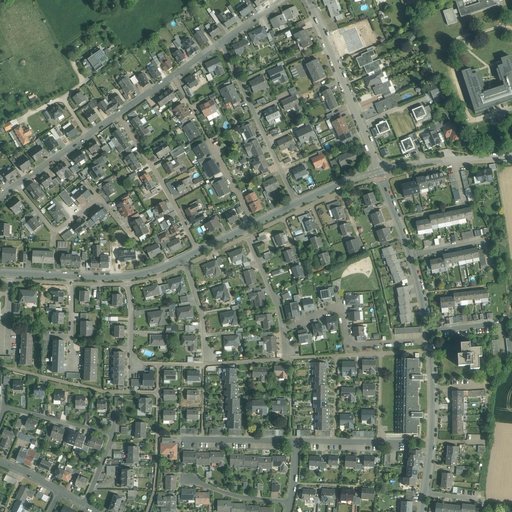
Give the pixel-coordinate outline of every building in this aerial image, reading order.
[(334,0),(325,0),(323,1),(325,6),(327,5),(331,18),(335,17),(340,15),(339,12),(339,11),(338,11),(334,0)] [(511,0),(489,0),(483,2),(481,0),(454,0),(458,9),(459,13),(461,17),(500,4),(499,2),(503,0),(511,0)] [(413,2),(405,4),(407,11),(415,8),(413,2)] [(245,4),(237,10),(237,9),(242,17),(251,11),(245,4)] [(295,6),(282,13),(283,14),(286,21),(299,15),(295,6)] [(232,14),(228,7),(226,8),(228,10),(219,16),(227,28),(236,21),(231,14),(232,14)] [(459,13),(458,9),(453,11),(452,9),(443,12),(448,25),(457,22),(454,14),(459,13)] [(283,14),(270,20),(274,29),(287,23),(286,21),(283,14)] [(216,26),(212,29),(212,28),(207,31),(212,38),(220,32),(216,26)] [(264,27),(249,34),(253,43),(267,37),(268,36),(267,34),(264,27)] [(362,49),(356,34),(358,34),(355,27),(342,33),(345,41),(351,39),(356,51),(362,49)] [(305,30),(294,35),(298,44),(301,43),(309,39),(305,30)] [(203,34),(200,31),(195,35),(202,45),(207,41),(203,34)] [(410,42),(416,38),(412,33),(407,38),(410,42)] [(198,50),(190,39),(183,44),(183,45),(190,56),(198,50)] [(309,39),(301,43),(304,49),(312,45),(309,39)] [(239,44),(241,50),(243,49),(246,56),(251,53),(249,47),(245,41),(239,44)] [(241,50),(239,44),(233,47),(237,55),(241,53),(240,50),(241,50)] [(101,50),(96,54),(86,61),(90,65),(91,64),(96,72),(104,66),(102,64),(108,59),(105,55),(101,50)] [(185,59),(179,50),(173,54),(179,63),(185,59)] [(368,53),(361,56),(362,57),(356,60),(360,68),(364,67),(371,63),(369,58),(375,55),(373,51),(368,53)] [(166,54),(159,59),(163,65),(170,60),(166,54)] [(511,100),(511,63),(510,56),(501,59),(503,65),(498,67),(504,86),(484,93),(477,73),(472,75),(470,69),(461,72),(476,115),(492,110),(491,107),(511,100)] [(218,59),(206,64),(210,73),(215,70),(218,77),(224,74),(222,68),(222,67),(218,59)] [(317,59),(306,64),(315,82),(315,83),(318,81),(326,78),(317,59)] [(380,59),(371,63),(364,67),(367,75),(373,72),(381,69),(379,66),(382,64),(380,59)] [(170,60),(163,65),(165,67),(163,68),(165,71),(167,70),(168,71),(173,67),(171,64),(172,63),(170,60)] [(279,68),(268,73),(272,82),(281,78),(283,83),(288,81),(285,76),(286,76),(282,67),(282,66),(279,68)] [(161,76),(156,67),(149,72),(155,80),(161,76)] [(295,67),(290,69),(294,79),(299,77),(295,67)] [(148,81),(143,73),(136,77),(136,78),(139,82),(143,88),(149,84),(147,82),(148,81)] [(375,75),(365,79),(368,87),(374,84),(381,82),(380,79),(383,78),(381,73),(375,75)] [(135,76),(130,79),(134,85),(139,82),(136,78),(136,77),(135,76)] [(193,76),(185,81),(191,89),(198,83),(193,76)] [(125,79),(119,83),(123,89),(130,84),(128,81),(126,78),(125,79)] [(263,78),(250,83),(254,92),(266,87),(268,90),(263,78)] [(433,85),(431,80),(426,82),(428,87),(426,88),(428,95),(431,93),(433,99),(439,97),(437,94),(440,93),(436,84),(433,85)] [(376,88),(373,89),(376,96),(382,94),(390,91),(388,88),(392,87),(390,82),(383,85),(376,88)] [(130,84),(123,89),(127,94),(134,90),(130,84)] [(233,84),(219,91),(226,105),(232,102),(233,105),(238,102),(241,101),(233,84)] [(192,96),(186,85),(183,88),(189,99),(192,96)] [(330,89),(322,93),(323,93),(326,101),(326,102),(334,98),(330,89),(331,89),(330,89)] [(171,90),(163,95),(168,102),(176,97),(171,90)] [(185,98),(180,91),(177,93),(182,100),(185,98)] [(80,92),(73,98),(79,105),(83,103),(83,102),(85,100),(86,101),(86,100),(80,92)] [(168,102),(163,95),(156,100),(161,108),(168,102)] [(118,96),(112,101),(113,103),(110,105),(114,111),(120,107),(124,105),(118,96)] [(292,97),(282,102),(286,111),(295,107),(297,112),(302,110),(299,105),(300,105),(296,96),(292,97)] [(385,100),(375,104),(379,114),(398,107),(396,102),(394,101),(392,98),(392,97),(385,100)] [(334,98),(326,102),(327,103),(331,110),(330,110),(331,111),(339,107),(338,107),(334,98)] [(107,107),(103,100),(98,104),(98,106),(102,111),(103,110),(107,115),(114,111),(110,105),(107,107)] [(212,100),(208,103),(207,102),(206,103),(212,115),(214,118),(220,115),(217,110),(212,100)] [(238,102),(233,105),(236,110),(241,108),(238,102)] [(212,115),(206,103),(204,104),(205,104),(200,107),(203,114),(205,117),(206,116),(207,117),(208,117),(207,117),(209,121),(214,118),(212,115)] [(177,108),(173,111),(177,116),(186,110),(182,104),(177,108)] [(61,110),(58,106),(55,108),(52,110),(49,112),(52,117),(53,117),(54,119),(55,120),(64,114),(61,111),(61,110)] [(422,106),(412,111),(416,120),(426,116),(426,115),(423,108),(422,106)] [(429,106),(423,108),(426,115),(432,113),(429,106)] [(161,115),(156,107),(153,109),(158,117),(161,115)] [(276,107),(264,113),(268,122),(281,116),(276,107)] [(186,110),(177,116),(181,121),(185,118),(190,115),(186,110)] [(93,111),(86,116),(91,123),(98,118),(93,111)] [(143,125),(137,117),(131,121),(138,131),(143,128),(142,125),(143,125)] [(337,121),(333,122),(333,123),(335,127),(344,123),(342,118),(337,121)] [(11,125),(12,128),(18,125),(16,119),(10,122),(11,125)] [(310,120),(305,123),(307,127),(309,127),(310,128),(313,127),(310,120)] [(383,122),(379,123),(380,124),(376,126),(377,128),(379,134),(380,135),(390,131),(386,122),(383,123),(383,122)] [(65,131),(72,126),(69,123),(63,128),(65,131)] [(200,135),(192,123),(187,126),(183,128),(183,129),(185,132),(186,132),(191,140),(200,135)] [(344,123),(335,127),(337,132),(346,128),(344,123)] [(251,124),(247,126),(247,127),(245,127),(239,130),(241,134),(242,134),(244,133),(245,136),(245,137),(246,139),(247,139),(247,140),(254,137),(255,136),(254,132),(254,131),(253,130),(252,129),(252,128),(251,124)] [(461,138),(455,124),(443,129),(446,136),(450,135),(453,142),(461,138)] [(20,126),(9,133),(14,141),(15,140),(30,131),(28,128),(23,131),(20,126)] [(63,135),(56,126),(53,128),(60,137),(63,135)] [(65,131),(70,138),(77,133),(72,126),(65,131)] [(301,130),(307,141),(309,139),(310,142),(315,140),(310,128),(309,127),(307,127),(301,130)] [(60,137),(53,128),(50,131),(56,140),(60,137)] [(143,128),(138,131),(142,138),(149,133),(148,132),(149,131),(147,128),(145,130),(143,128)] [(346,128),(337,132),(339,137),(349,133),(346,128)] [(377,128),(371,130),(374,138),(378,136),(377,135),(379,134),(377,128)] [(307,141),(301,130),(296,133),(301,143),(307,141)] [(30,131),(15,140),(16,143),(15,144),(17,148),(19,147),(19,148),(22,146),(30,142),(27,137),(31,134),(30,131)] [(439,144),(434,131),(422,136),(424,141),(428,139),(432,147),(439,144)] [(349,133),(339,137),(342,142),(350,138),(351,137),(349,133)] [(415,133),(409,136),(410,138),(412,142),(418,139),(415,133)] [(121,134),(112,140),(116,147),(125,140),(121,134)] [(290,136),(277,142),(282,151),(289,148),(291,152),(296,150),(290,136)] [(53,138),(45,143),(51,151),(58,146),(53,138)] [(410,138),(401,142),(406,154),(414,151),(413,149),(415,149),(412,142),(410,138)] [(246,144),(244,145),(246,151),(251,149),(254,156),(262,152),(257,139),(256,140),(246,144)] [(95,141),(87,146),(86,146),(91,154),(92,153),(91,153),(94,151),(99,148),(100,149),(100,148),(95,140),(94,141),(95,141)] [(116,147),(120,153),(124,150),(125,150),(130,147),(130,146),(126,140),(125,140),(116,147)] [(209,153),(203,143),(195,148),(197,151),(196,153),(197,155),(199,155),(201,158),(203,157),(209,153)] [(165,144),(154,151),(158,158),(169,151),(165,144)] [(39,147),(31,153),(36,161),(46,154),(42,148),(40,146),(39,147)] [(181,146),(170,153),(172,156),(183,149),(181,146)] [(387,147),(380,150),(382,157),(390,155),(387,147)] [(183,149),(172,156),(174,159),(185,152),(183,149)] [(80,151),(77,153),(77,154),(72,157),(77,164),(85,158),(81,151),(80,152),(80,151)] [(344,155),(337,158),(341,166),(350,161),(351,163),(358,160),(354,151),(344,156),(344,155)] [(132,154),(126,158),(130,165),(137,161),(132,154)] [(319,156),(311,160),(315,168),(322,165),(324,169),(328,168),(326,163),(327,163),(323,154),(319,156)] [(255,159),(254,159),(255,162),(253,163),(255,168),(258,167),(260,171),(261,171),(268,168),(268,167),(263,155),(255,159)] [(16,163),(18,165),(22,171),(31,165),(25,157),(16,163)] [(101,158),(94,163),(96,167),(99,165),(104,162),(101,158)] [(172,167),(166,170),(169,175),(175,171),(182,167),(181,165),(182,164),(182,163),(181,164),(178,158),(174,160),(177,164),(172,167)] [(219,172),(212,160),(207,163),(203,166),(203,167),(210,178),(219,172)] [(335,160),(330,162),(332,168),(338,165),(335,160)] [(137,161),(130,165),(134,172),(141,167),(137,161)] [(96,167),(92,169),(93,171),(90,173),(94,179),(98,177),(99,179),(105,175),(99,165),(96,167)] [(59,166),(54,170),(59,178),(64,174),(62,170),(59,166)] [(304,166),(292,171),(296,179),(308,174),(304,166)] [(11,167),(2,173),(3,174),(2,174),(3,175),(8,181),(17,175),(11,167)] [(67,167),(62,170),(64,174),(65,174),(68,179),(73,176),(69,171),(70,171),(67,167)] [(490,170),(484,171),(486,184),(488,184),(488,183),(489,183),(489,182),(493,181),(493,178),(493,177),(492,177),(491,171),(491,170),(490,170)] [(484,171),(476,172),(478,184),(479,184),(479,185),(486,184),(484,171)] [(443,173),(435,175),(432,175),(432,176),(425,177),(427,188),(445,184),(443,173)] [(53,181),(48,174),(39,179),(45,188),(50,185),(52,189),(56,186),(53,181)] [(147,174),(140,178),(143,182),(144,181),(145,184),(151,180),(147,174)] [(202,176),(193,181),(195,185),(204,180),(202,176)] [(190,177),(182,182),(185,187),(191,183),(190,181),(192,180),(190,177)] [(425,177),(417,179),(417,182),(419,190),(420,193),(420,194),(428,192),(427,188),(425,177)] [(274,178),(263,183),(266,192),(267,194),(279,189),(274,178)] [(217,182),(215,184),(222,197),(230,193),(223,179),(217,182)] [(151,180),(145,184),(147,186),(146,187),(148,191),(155,187),(151,180)] [(182,182),(175,186),(179,192),(186,188),(185,187),(182,182)] [(417,182),(401,186),(404,197),(420,193),(419,190),(417,182)] [(34,183),(28,188),(32,194),(35,192),(37,195),(41,193),(39,190),(34,183)] [(116,192),(110,183),(102,188),(103,188),(106,192),(106,193),(108,197),(116,192)] [(79,191),(86,200),(91,195),(83,185),(77,190),(79,191)] [(74,202),(65,190),(59,195),(68,206),(74,202)] [(86,200),(79,191),(73,196),(76,200),(80,204),(86,200)] [(262,209),(254,193),(246,197),(254,213),(262,209)] [(373,193),(363,196),(365,201),(366,200),(368,206),(373,205),(376,203),(373,193)] [(23,206),(17,198),(8,206),(11,209),(10,209),(11,210),(14,213),(23,206)] [(123,202),(118,205),(121,212),(130,207),(127,201),(127,200),(123,202)] [(63,209),(57,202),(54,204),(56,206),(60,211),(63,209)] [(164,202),(155,207),(156,208),(156,210),(157,212),(158,212),(159,214),(162,213),(168,210),(164,202)] [(191,208),(185,211),(189,218),(198,213),(196,210),(199,209),(197,205),(191,208)] [(60,211),(56,206),(49,212),(57,222),(64,216),(60,211)] [(102,211),(99,206),(94,210),(100,218),(105,214),(102,211)] [(130,207),(121,212),(125,218),(130,215),(134,213),(130,207)] [(334,209),(333,209),(335,216),(337,221),(345,218),(341,207),(340,207),(337,208),(334,209)] [(471,208),(464,209),(464,210),(465,219),(473,218),(471,208)] [(100,218),(94,210),(89,214),(92,218),(95,222),(100,218)] [(464,210),(457,211),(459,220),(465,219),(464,210)] [(381,211),(372,214),(376,225),(385,222),(381,211)] [(457,211),(450,212),(452,222),(459,220),(457,211)] [(235,212),(226,217),(230,224),(239,219),(235,212)] [(450,212),(443,213),(445,223),(452,222),(450,212)] [(198,213),(189,218),(192,225),(193,224),(199,221),(205,218),(203,214),(199,216),(198,213)] [(443,213),(436,215),(438,224),(445,223),(443,213)] [(436,215),(429,216),(430,219),(431,226),(438,224),(436,215)] [(37,221),(34,218),(34,217),(33,218),(28,222),(27,223),(30,227),(31,227),(35,231),(34,232),(41,226),(37,221)] [(172,217),(163,223),(166,229),(170,227),(176,224),(172,217)] [(82,219),(73,226),(79,234),(88,227),(86,223),(82,219)] [(135,222),(131,224),(135,231),(145,225),(141,219),(135,222)] [(306,222),(305,222),(308,232),(316,229),(313,219),(309,221),(306,222)] [(430,219),(423,221),(425,230),(432,229),(431,226),(430,219)] [(211,222),(205,225),(207,230),(207,232),(208,234),(210,235),(211,234),(212,232),(218,229),(215,224),(213,221),(211,222)] [(423,221),(416,222),(418,232),(425,230),(423,221)] [(348,223),(340,226),(344,237),(352,234),(350,229),(349,225),(348,223)] [(8,225),(0,224),(0,235),(6,236),(8,236),(8,225)] [(176,224),(170,227),(171,230),(170,231),(172,235),(179,231),(181,230),(179,226),(177,227),(176,224)] [(145,225),(135,231),(139,238),(149,233),(145,225)] [(383,230),(377,232),(381,244),(387,242),(392,240),(388,228),(383,230)] [(69,230),(61,236),(65,242),(73,236),(69,230)] [(285,232),(276,236),(280,246),(289,243),(285,232)] [(100,234),(98,234),(97,243),(106,243),(106,240),(100,240),(100,234)] [(166,234),(158,238),(161,243),(169,239),(166,234)] [(320,237),(316,239),(316,237),(315,237),(310,239),(313,247),(317,246),(317,248),(324,246),(320,237)] [(169,239),(161,243),(161,244),(164,250),(166,248),(169,247),(167,244),(171,242),(169,239)] [(171,242),(167,244),(169,247),(171,252),(172,253),(182,247),(177,239),(171,242)] [(356,239),(347,242),(351,254),(360,251),(356,239)] [(157,244),(151,248),(150,247),(146,249),(150,258),(156,255),(161,252),(158,245),(157,244)] [(392,247),(383,249),(386,258),(395,255),(396,255),(395,251),(393,252),(392,247)] [(243,248),(230,253),(233,263),(242,259),(244,263),(248,261),(243,248)] [(477,248),(470,249),(472,259),(479,258),(478,256),(478,253),(477,250),(477,248)] [(293,249),(285,252),(289,263),(297,260),(293,249)] [(470,249),(463,251),(465,261),(472,259),(470,249)] [(134,250),(120,252),(121,262),(125,262),(126,262),(125,261),(135,259),(136,260),(135,250),(134,250)] [(463,251),(456,252),(458,262),(465,261),(463,251)] [(54,253),(33,252),(33,253),(33,259),(33,263),(54,263),(54,253)] [(456,252),(449,254),(451,263),(458,262),(456,252)] [(325,253),(317,256),(318,260),(320,260),(321,260),(323,266),(332,263),(330,256),(328,256),(328,255),(327,254),(327,253),(326,253),(325,253)] [(2,260),(3,255),(0,254),(0,263),(5,264),(5,263),(7,263),(11,264),(11,260),(9,260),(2,260)] [(449,254),(443,255),(443,258),(445,265),(451,263),(449,254)] [(72,255),(62,255),(62,258),(61,258),(61,261),(62,261),(61,266),(65,266),(65,265),(71,265),(72,257),(72,255)] [(395,255),(386,258),(389,266),(390,266),(399,263),(400,263),(399,259),(397,260),(395,255)] [(81,258),(72,257),(71,265),(71,267),(81,267),(81,264),(81,263),(81,262),(81,261),(81,258)] [(98,260),(91,260),(91,268),(101,268),(101,257),(98,257),(98,260)] [(443,258),(436,259),(438,269),(445,268),(445,265),(443,258)] [(436,259),(430,261),(432,270),(438,269),(436,259)] [(215,261),(202,266),(206,276),(214,273),(216,276),(221,274),(215,261)] [(399,263),(390,266),(392,274),(393,274),(402,271),(403,271),(402,268),(400,268),(399,263)] [(300,266),(293,268),(297,278),(304,275),(300,266)] [(246,271),(244,272),(248,286),(256,283),(252,269),(251,270),(246,271)] [(402,271),(393,274),(396,282),(407,279),(406,276),(404,276),(402,271)] [(183,277),(168,280),(169,284),(170,290),(171,290),(180,287),(181,293),(186,292),(183,277)] [(169,284),(163,285),(165,291),(165,294),(172,292),(171,290),(170,290),(169,284)] [(158,285),(144,289),(146,297),(160,294),(158,285)] [(225,285),(213,289),(216,298),(223,296),(225,301),(230,299),(225,285)] [(403,287),(398,288),(400,297),(403,296),(409,295),(408,290),(403,291),(403,287)] [(328,290),(324,291),(323,290),(319,291),(320,298),(321,298),(322,300),(323,300),(324,303),(331,302),(330,297),(329,290),(328,290)] [(37,291),(20,291),(19,303),(37,304),(37,291)] [(63,292),(52,291),(51,296),(53,296),(53,298),(55,298),(54,302),(63,303),(63,292)] [(90,291),(81,291),(80,302),(89,302),(90,291)] [(254,293),(249,294),(250,300),(255,299),(256,307),(265,305),(262,291),(260,292),(254,293)] [(287,291),(281,294),(284,300),(290,297),(287,291)] [(123,295),(113,295),(113,306),(123,306),(123,295)] [(359,296),(346,296),(347,305),(354,305),(360,305),(359,304),(359,296)] [(404,300),(403,296),(400,297),(399,297),(401,306),(404,305),(410,304),(408,299),(404,300)] [(453,297),(447,298),(448,308),(455,307),(454,302),(453,297)] [(447,298),(440,298),(441,309),(448,308),(447,298)] [(312,300),(303,302),(304,308),(305,311),(314,309),(312,300)] [(291,306),(286,307),(288,320),(294,319),(294,317),(299,316),(297,304),(297,303),(295,303),(291,304),(291,306)] [(401,306),(399,306),(401,315),(405,314),(410,313),(409,307),(405,308),(404,305),(401,306)] [(192,306),(176,308),(178,319),(194,316),(192,306)] [(235,311),(221,313),(223,323),(232,321),(233,324),(237,324),(235,311)] [(163,312),(149,314),(150,324),(151,324),(150,323),(160,321),(161,325),(165,324),(163,312)] [(350,313),(349,313),(350,321),(353,321),(353,322),(356,322),(356,320),(359,320),(359,312),(350,313)] [(64,313),(54,313),(54,323),(63,324),(64,313)] [(273,328),(271,314),(270,314),(263,315),(256,316),(256,317),(258,316),(258,322),(263,321),(264,330),(273,328)] [(410,317),(406,317),(405,314),(401,315),(400,315),(402,324),(411,322),(410,317)] [(335,317),(326,319),(328,328),(328,329),(330,329),(330,330),(336,329),(336,328),(338,327),(335,317)] [(92,322),(82,321),(82,335),(92,335),(92,322)] [(321,324),(312,325),(314,336),(317,336),(317,337),(321,336),(321,335),(323,335),(322,331),(321,324)] [(125,327),(116,326),(116,327),(117,327),(117,337),(116,337),(124,338),(125,327)] [(363,327),(354,328),(354,337),(357,337),(364,336),(363,327)] [(306,331),(298,332),(299,336),(300,343),(308,341),(309,341),(307,335),(306,331)] [(33,334),(22,333),(21,348),(32,349),(33,334)] [(166,336),(151,336),(151,345),(166,345),(166,336)] [(197,337),(183,336),(183,346),(192,346),(192,352),(196,352),(196,346),(197,346),(197,337)] [(239,336),(224,336),(225,346),(240,345),(239,336)] [(267,337),(264,337),(265,352),(268,352),(276,352),(275,337),(274,337),(267,337)] [(65,341),(53,340),(53,356),(64,357),(65,341)] [(470,343),(461,344),(461,355),(458,355),(458,366),(470,365),(470,369),(479,369),(478,357),(481,357),(481,348),(470,349),(470,343)] [(32,349),(21,348),(20,366),(32,366),(32,349)] [(86,348),(86,364),(97,365),(97,349),(86,348)] [(64,357),(53,356),(52,373),(64,374),(64,357)] [(418,360),(397,359),(396,397),(418,397),(418,380),(418,376),(418,360)] [(375,361),(363,361),(363,371),(370,371),(370,374),(375,374),(375,361)] [(356,362),(343,362),(343,373),(347,373),(348,374),(349,373),(350,373),(350,376),(355,376),(356,362)] [(86,364),(85,380),(96,381),(97,365),(86,364)] [(288,366),(275,366),(275,376),(280,376),(280,378),(287,379),(288,366)] [(268,367),(254,367),(254,377),(260,377),(259,381),(265,382),(265,377),(268,377),(268,367)] [(144,375),(144,386),(154,386),(154,371),(150,371),(149,375),(144,375)] [(176,372),(164,371),(164,380),(176,380),(176,372)] [(199,372),(187,372),(187,381),(199,381),(199,372)] [(23,381),(14,381),(14,389),(23,389),(23,381)] [(368,385),(364,385),(364,395),(374,395),(375,386),(367,386),(368,385)] [(44,386),(35,386),(35,395),(44,395),(44,386)] [(355,388),(342,388),(342,397),(346,397),(346,398),(348,398),(348,397),(350,397),(350,402),(355,402),(355,388)] [(175,391),(164,391),(164,400),(175,400),(175,391)] [(199,391),(187,391),(187,400),(199,400),(199,391)] [(65,392),(55,392),(55,400),(54,400),(54,404),(60,404),(60,401),(65,401),(65,392)] [(86,397),(76,396),(75,405),(85,405),(86,397)] [(418,397),(396,397),(395,434),(417,435),(417,418),(417,413),(418,397)] [(151,399),(141,399),(141,411),(146,412),(146,414),(151,414),(151,406),(152,406),(152,401),(151,401),(151,399)] [(286,401),(280,401),(280,399),(276,399),(276,402),(273,402),(273,410),(277,410),(277,412),(282,412),(282,415),(287,415),(287,407),(286,406),(286,401)] [(107,401),(97,400),(97,409),(103,409),(103,408),(106,408),(107,401)] [(267,401),(253,401),(253,412),(258,412),(258,413),(261,413),(261,415),(266,415),(267,401)] [(175,411),(163,411),(163,420),(163,424),(169,424),(169,420),(175,420),(175,411)] [(198,411),(187,411),(187,419),(198,420),(198,411)] [(375,411),(362,411),(362,421),(369,421),(369,424),(374,424),(374,418),(375,418),(375,417),(374,417),(375,411)] [(353,415),(341,415),(341,425),(345,425),(345,426),(346,426),(346,425),(348,425),(348,428),(353,428),(353,415)] [(24,421),(18,419),(15,426),(21,429),(24,421)] [(36,422),(28,419),(25,426),(34,430),(36,422)] [(233,421),(228,421),(228,426),(232,426),(232,429),(229,429),(232,429),(236,429),(239,429),(241,429),(241,425),(240,425),(240,421),(233,421)] [(146,423),(136,423),(136,431),(146,431),(146,423)] [(65,430),(54,427),(53,431),(50,437),(51,437),(61,441),(65,430)] [(14,435),(4,431),(1,437),(4,438),(1,444),(4,445),(3,448),(5,449),(5,448),(8,450),(14,435)] [(79,434),(71,431),(68,439),(67,442),(68,442),(71,443),(72,442),(75,443),(78,435),(79,434)] [(146,431),(136,431),(136,438),(145,439),(146,431)] [(27,436),(19,433),(18,437),(17,438),(25,441),(27,437),(27,436)] [(86,437),(78,435),(75,443),(75,445),(82,448),(83,445),(86,437)] [(104,441),(92,437),(89,447),(101,451),(104,441)] [(176,444),(161,444),(161,454),(171,454),(171,459),(176,459),(176,444)] [(458,448),(447,447),(447,456),(456,457),(458,457),(458,448)] [(24,450),(21,449),(16,460),(23,463),(28,451),(28,450),(24,449),(24,450)] [(411,450),(410,450),(409,455),(410,455),(410,458),(409,458),(409,462),(408,461),(407,467),(417,468),(418,468),(419,461),(420,461),(421,458),(420,458),(421,451),(414,450),(411,450)] [(31,452),(28,451),(23,463),(30,466),(35,455),(30,453),(31,452)] [(196,452),(183,452),(183,462),(184,462),(188,462),(188,461),(196,461),(196,453),(196,452)] [(210,454),(201,454),(196,453),(196,461),(196,464),(210,464),(210,462),(210,454)] [(224,453),(210,453),(210,454),(210,462),(219,462),(219,466),(224,467),(224,462),(224,453)] [(138,455),(129,454),(129,459),(127,459),(127,464),(138,464),(138,455)] [(244,455),(231,455),(231,454),(230,454),(230,464),(244,464),(244,456),(244,454),(244,455)] [(258,456),(244,456),(244,464),(244,466),(258,466),(258,458),(258,456)] [(356,457),(346,456),(345,465),(349,465),(349,466),(355,466),(356,464),(356,462),(356,463),(356,461),(356,457)] [(374,458),(365,457),(365,456),(364,456),(364,464),(364,465),(371,465),(374,465),(374,462),(375,461),(374,461),(375,457),(374,457),(374,458)] [(456,457),(447,456),(446,465),(455,466),(456,457)] [(286,457),(272,457),(272,458),(272,466),(281,466),(286,466),(286,457)] [(321,457),(310,457),(309,465),(320,466),(321,462),(321,457)] [(337,457),(329,457),(328,465),(332,465),(337,465),(337,466),(338,457),(337,457)] [(272,458),(258,458),(258,466),(258,472),(262,472),(262,468),(272,468),(272,466),(272,458)] [(43,460),(42,460),(39,467),(49,471),(52,464),(43,460)] [(66,467),(60,464),(57,471),(56,470),(55,474),(56,474),(55,477),(62,479),(65,470),(66,467)] [(115,466),(107,466),(107,475),(115,475),(115,466)] [(74,470),(66,467),(65,470),(62,479),(69,482),(70,480),(71,481),(72,476),(71,476),(72,475),(74,470)] [(417,468),(407,467),(406,478),(415,478),(416,479),(417,468)] [(133,470),(122,470),(122,474),(122,475),(122,477),(121,477),(121,479),(121,480),(122,480),(122,482),(121,486),(122,487),(133,487),(133,470)] [(452,474),(442,473),(442,481),(451,482),(452,474)] [(79,476),(78,477),(75,485),(85,489),(88,480),(79,476)] [(171,476),(166,476),(166,490),(176,490),(176,476),(171,476)] [(406,478),(404,478),(403,482),(405,482),(405,485),(415,486),(415,478),(406,478)] [(35,493),(22,486),(16,498),(18,500),(24,502),(27,496),(32,498),(35,493)] [(196,489),(182,489),(182,495),(182,500),(189,501),(188,502),(195,503),(196,493),(196,489)] [(353,491),(342,490),(342,489),(341,500),(352,501),(353,501),(353,497),(354,490),(353,490),(353,491)] [(374,490),(362,489),(361,499),(373,500),(374,490)] [(316,490),(304,490),(303,493),(302,500),(306,500),(314,500),(314,501),(315,501),(315,497),(316,490)] [(44,494),(39,492),(36,497),(41,500),(44,494)] [(210,493),(196,493),(195,503),(195,504),(210,504),(210,493)] [(122,498),(114,495),(114,496),(113,496),(112,498),(113,498),(112,503),(125,507),(126,503),(123,502),(123,503),(121,503),(122,498)] [(171,497),(166,497),(158,497),(158,506),(162,506),(161,511),(166,511),(167,511),(174,511),(175,511),(176,497),(172,497),(171,497)] [(24,502),(18,500),(12,511),(13,511),(22,511),(24,509),(28,511),(31,506),(24,502)] [(232,502),(217,501),(217,511),(218,511),(231,511),(231,504),(232,502)] [(406,502),(402,502),(401,511),(411,511),(412,503),(412,502),(406,502)] [(125,507),(112,503),(110,507),(109,507),(108,509),(109,510),(114,511),(117,511),(119,508),(121,509),(120,510),(124,511),(125,507)]
